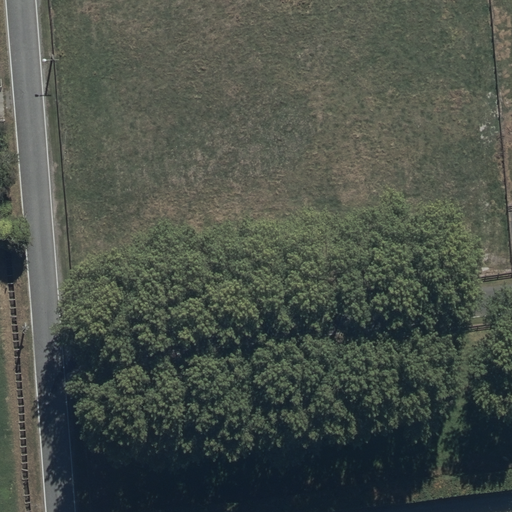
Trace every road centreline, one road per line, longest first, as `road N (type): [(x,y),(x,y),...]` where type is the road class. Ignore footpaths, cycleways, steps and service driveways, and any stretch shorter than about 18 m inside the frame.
road 1 (unclassified): [(21,0),(61,511)]
road 2 (unknown): [(49,356),(511,298)]
